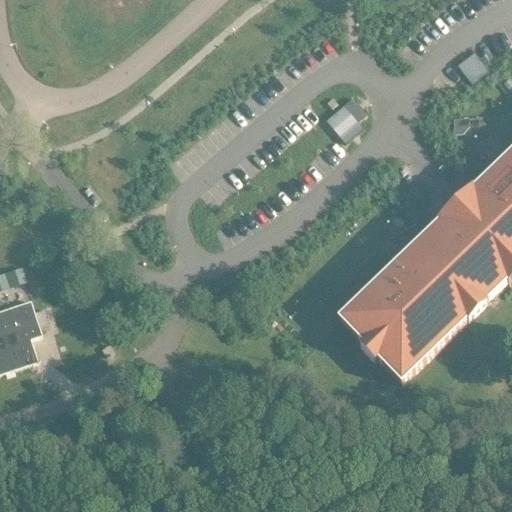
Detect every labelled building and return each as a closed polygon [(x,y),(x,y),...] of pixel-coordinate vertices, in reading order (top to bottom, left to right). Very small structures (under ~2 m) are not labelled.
[(470,88),(487,75),(473,56),(455,69),(470,88)] [(325,106),(330,112),(336,107),(331,101),(325,106)] [(342,109),(324,124),(338,141),(340,143),(343,147),(361,131),(358,127),(356,126),(342,109)] [(422,368),(487,306),(500,293),(501,294),(502,293),(501,292),(511,281),(511,153),(486,179),(472,192),(471,191),(470,192),(471,193),(437,225),(436,224),(436,225),(435,226),(436,227),(423,240),(406,256),(358,302),(336,323),(339,326),(355,342),(360,348),(358,350),(374,367),(376,364),(381,370),(400,389),(422,368)] [(19,271),(3,276),(7,290),(24,285),(19,271)] [(39,305),(0,317),(0,380),(46,365),(38,342),(50,339),(39,305)]
